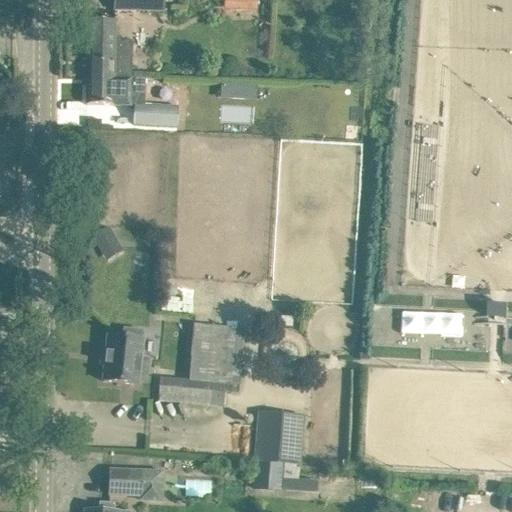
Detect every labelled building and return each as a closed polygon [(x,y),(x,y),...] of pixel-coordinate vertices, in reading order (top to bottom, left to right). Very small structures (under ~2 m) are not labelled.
[(163,10),(163,0),(113,0),(114,10),(163,10)] [(86,63),(86,80),(114,81),(114,78),(143,79),(143,78),(131,78),(131,64),(131,43),(115,42),(116,22),(87,21),(86,63)] [(86,80),(86,105),(134,106),(133,126),(177,129),(178,108),(143,106),(143,79),(114,78),(114,81),(86,80)] [(108,228),(91,238),(101,254),(118,243),(108,228)] [(263,326),(291,328),(292,318),(264,316),(263,326)] [(157,402),(223,408),(225,393),(238,395),(239,386),(240,386),(244,330),(193,325),(188,381),(160,379),(157,402)] [(107,336),(104,367),(102,382),(137,385),(138,377),(146,378),(148,360),(140,359),(142,340),(140,340),(141,332),(123,330),(122,338),(107,336)] [(257,413),(253,464),(254,464),(283,466),(300,468),(304,416),(257,413)] [(254,464),(253,489),(282,491),(283,466),(254,464)] [(109,495),(141,497),(141,473),(109,471),(109,495)] [(114,511),(114,504),(98,503),(98,510),(99,510),(98,511),(93,511),(84,511),(114,511)]
